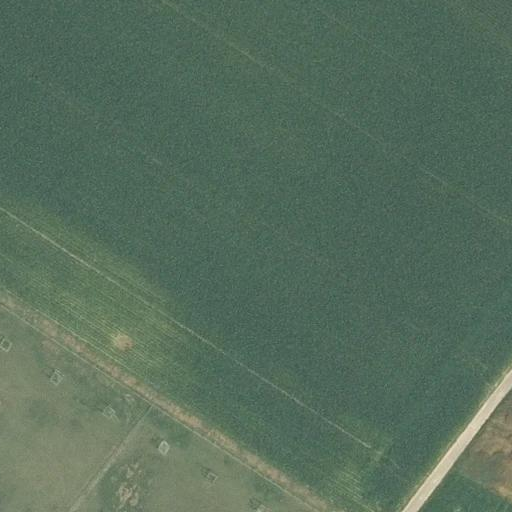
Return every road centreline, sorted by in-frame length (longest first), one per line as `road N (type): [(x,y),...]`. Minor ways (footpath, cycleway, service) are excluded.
road 1 (track): [(330,511),(0,300)]
road 2 (track): [(408,511),(511,379)]
